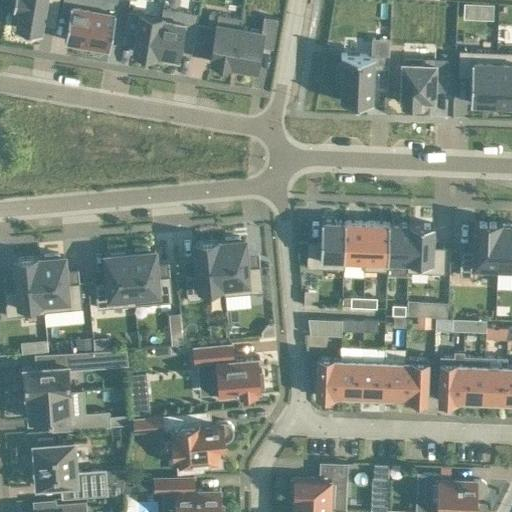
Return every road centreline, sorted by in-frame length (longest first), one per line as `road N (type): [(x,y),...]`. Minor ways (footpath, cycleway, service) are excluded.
road 1 (residential): [(0,210),(258,189),(280,180)]
road 2 (residential): [(267,126),(0,81)]
road 3 (residential): [(297,420),(280,180)]
road 4 (residential): [(511,166),(293,156)]
road 5 (residential): [(297,420),(511,436)]
road 6 (residential): [(293,0),(267,126)]
